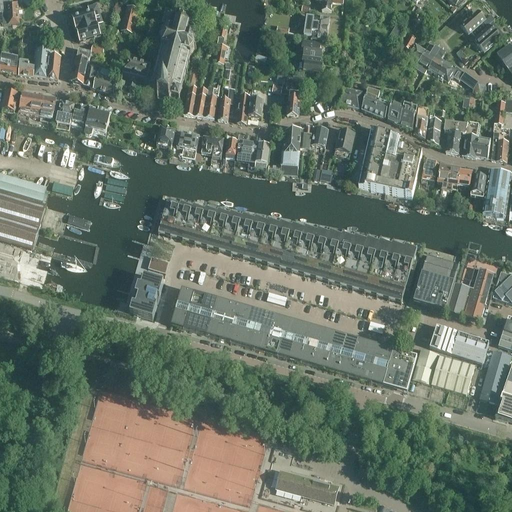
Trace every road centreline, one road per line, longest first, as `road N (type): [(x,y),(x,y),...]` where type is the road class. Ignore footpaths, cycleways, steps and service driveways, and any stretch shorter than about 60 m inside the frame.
road 1 (residential): [(511,436),(0,287)]
road 2 (residential): [(511,171),(446,159),(344,115),(256,132),(169,120),(64,90)]
